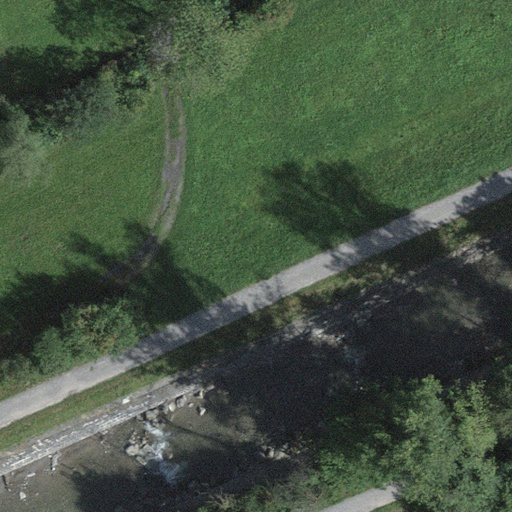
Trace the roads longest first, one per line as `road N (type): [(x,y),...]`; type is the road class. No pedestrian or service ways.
road 1 (track): [(0,406),(511,178)]
road 2 (track): [(511,437),(335,511)]
